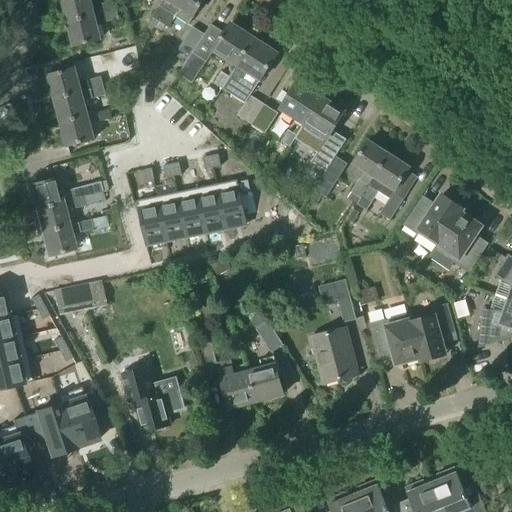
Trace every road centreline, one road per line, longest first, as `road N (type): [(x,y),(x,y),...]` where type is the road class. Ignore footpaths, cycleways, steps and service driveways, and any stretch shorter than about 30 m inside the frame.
road 1 (residential): [(119,502),(511,395)]
road 2 (residential): [(511,205),(278,0)]
